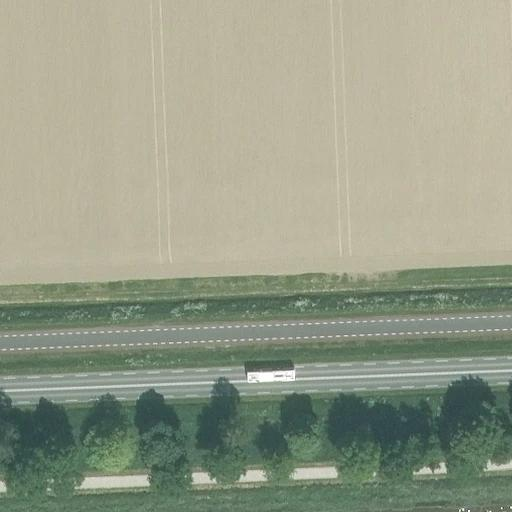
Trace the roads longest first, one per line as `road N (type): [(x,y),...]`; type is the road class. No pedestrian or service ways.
road 1 (primary): [(511,371),(0,392)]
road 2 (unclassified): [(511,323),(0,343)]
